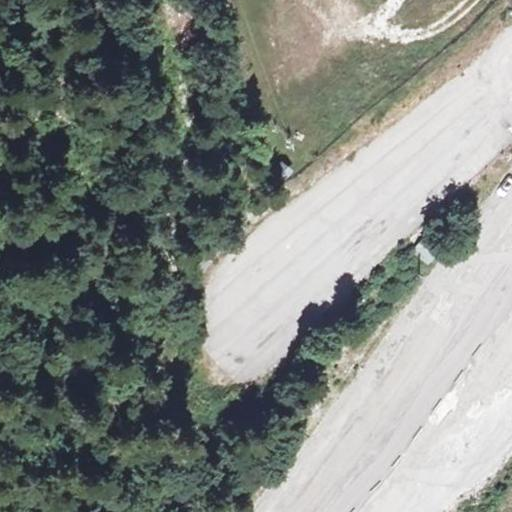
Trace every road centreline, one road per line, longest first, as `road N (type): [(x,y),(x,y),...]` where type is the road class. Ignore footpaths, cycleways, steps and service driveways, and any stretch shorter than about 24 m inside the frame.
road 1 (tertiary): [(511,243),(310,511)]
road 2 (tertiary): [(399,511),(511,377)]
road 3 (track): [(472,0),(443,25),(392,39),(378,18),(397,0)]
